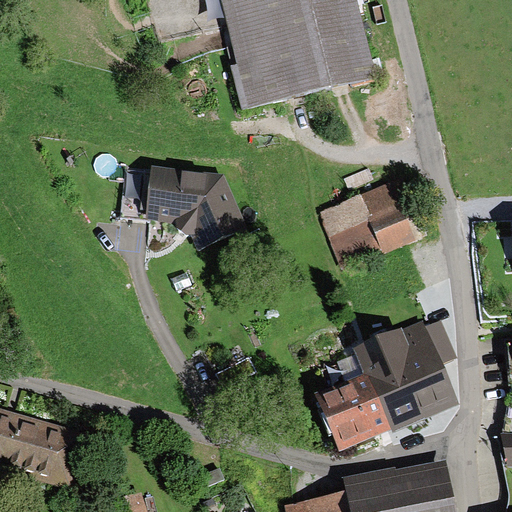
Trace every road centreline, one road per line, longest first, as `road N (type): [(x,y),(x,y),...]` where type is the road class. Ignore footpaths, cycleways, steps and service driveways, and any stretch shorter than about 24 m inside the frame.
road 1 (residential): [(0,367),(342,467),(473,435)]
road 2 (unclassified): [(473,435),(462,279),(401,0)]
